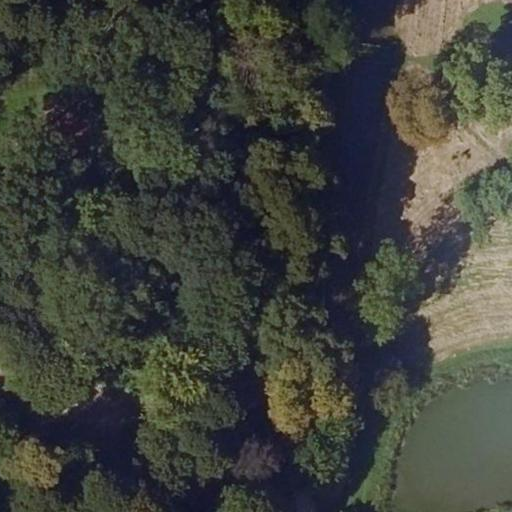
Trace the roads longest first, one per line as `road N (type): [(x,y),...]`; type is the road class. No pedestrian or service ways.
road 1 (track): [(340,0),(317,210),(386,290),(387,398),(352,511)]
road 2 (track): [(317,210),(301,370),(219,511)]
